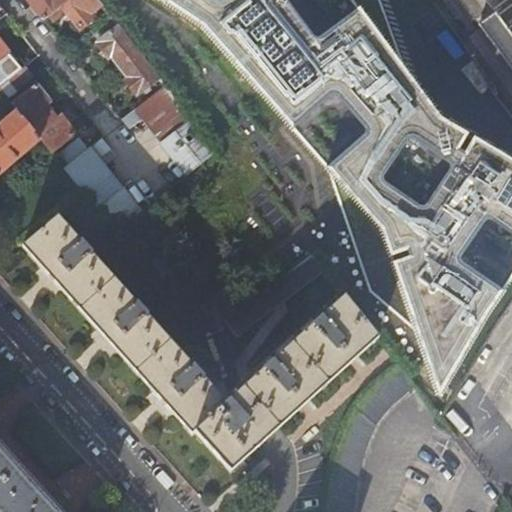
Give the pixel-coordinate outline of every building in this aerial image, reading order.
[(28,0),(45,21),(49,18),(71,0),(28,0)] [(102,6),(97,0),(71,0),(49,18),(53,23),(62,16),(62,17),(68,13),(74,21),(81,30),(93,20),(89,15),(102,6)] [(327,174),(370,296),(416,334),(437,401),(511,283),(511,163),(441,122),(409,80),(379,0),(153,0),(202,32),(327,174)] [(511,0),(440,0),(511,94),(511,0)] [(121,69),(139,54),(112,19),(103,26),(107,32),(102,37),(104,41),(98,46),(103,52),(109,59),(112,57),(121,69)] [(0,62),(10,55),(0,42),(0,62)] [(150,100),(165,87),(139,54),(121,69),(130,80),(126,82),(132,89),(137,96),(143,91),(150,100)] [(32,129),(52,114),(49,110),(45,106),(50,103),(36,86),(11,105),(17,113),(18,112),(32,129)] [(142,120),(187,176),(216,153),(165,87),(150,100),(123,121),(129,130),(142,120)] [(0,175),(41,142),(17,113),(0,126),(0,175)] [(41,142),(51,155),(75,135),(62,118),(58,121),(55,117),(52,114),(32,129),(42,141),(41,142)] [(112,149),(103,138),(89,149),(98,160),(112,149)] [(55,160),(63,170),(87,151),(79,140),(55,160)] [(63,170),(114,233),(125,225),(141,212),(122,188),(120,190),(89,150),(87,151),(63,170)] [(345,298),(230,402),(226,404),(203,379),(204,377),(194,365),(192,366),(147,316),(148,315),(137,303),(136,304),(91,254),(92,254),(81,242),(80,243),(58,218),(21,248),(57,288),(109,346),(166,408),(192,437),(195,433),(231,472),(265,442),(305,406),(345,370),(378,341),(345,298)] [(325,273),(313,257),(224,324),(237,339),(325,273)] [(353,511),(365,457),(376,429),(394,406),(416,389),(397,364),(358,402),(344,423),(328,478),(321,511),(353,511)] [(59,511),(69,503),(64,497),(59,492),(48,501),(22,472),(0,448),(0,511),(59,511)]
